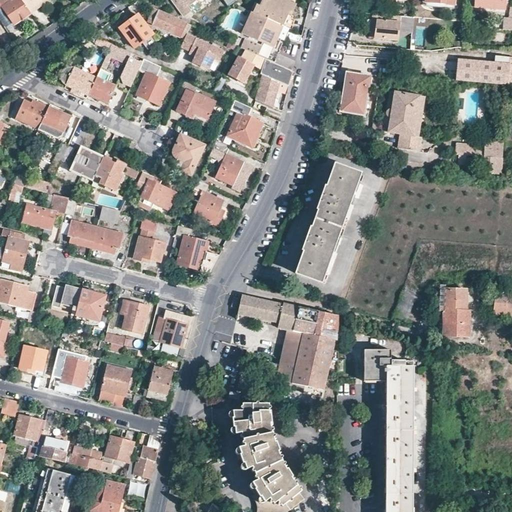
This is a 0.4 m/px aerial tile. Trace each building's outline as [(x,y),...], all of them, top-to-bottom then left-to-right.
[(0,0),(0,3),(12,20),(29,9),(23,0),(0,0)] [(34,0),(27,5),(29,9),(41,0),(34,0)] [(171,0),(182,15),(189,11),(187,6),(195,0),(171,0)] [(289,28),(293,15),(292,14),(296,5),(283,0),(262,0),(258,8),(255,6),(253,10),(289,28)] [(152,23),(158,9),(153,7),(147,21),(152,23)] [(185,22),(158,9),(152,23),(179,36),(185,22)] [(249,13),(239,34),(245,38),(241,47),(245,49),(264,58),(275,63),(290,29),(289,28),(253,10),(251,14),(249,13)] [(137,13),(119,27),(134,47),(152,33),(137,13)] [(399,15),(376,13),(374,37),(397,39),(399,15)] [(399,15),(397,39),(412,30),(413,16),(399,15)] [(434,18),(413,16),(412,30),(432,32),(434,18)] [(186,33),(190,24),(185,22),(179,36),(184,38),(186,33)] [(223,50),(186,33),(184,38),(180,46),(195,53),(192,60),(208,68),(213,58),(219,60),(223,50)] [(241,38),(235,35),(231,43),(237,46),(241,38)] [(111,43),(97,36),(94,43),(108,50),(111,43)] [(144,58),(111,43),(108,50),(107,53),(139,68),(144,58)] [(243,82),(252,65),(261,70),(264,58),(245,49),(241,56),(238,55),(228,73),(243,82)] [(511,85),(511,75),(509,75),(510,65),(511,65),(511,57),(494,56),(493,64),(457,61),(456,81),(511,85)] [(146,73),(135,95),(158,105),(168,84),(154,77),(159,65),(144,58),(139,68),(138,70),(146,73)] [(288,86),(292,71),(275,63),(264,58),(261,70),(260,73),(278,82),(288,86)] [(428,75),(430,63),(421,62),(420,74),(428,75)] [(73,92),(79,95),(81,91),(88,94),(92,84),(84,80),(87,74),(71,67),(67,68),(63,70),(61,74),(61,77),(61,82),(75,88),(73,92)] [(408,77),(417,78),(418,67),(409,67),(408,77)] [(95,77),(107,83),(110,76),(98,71),(95,77)] [(371,76),(347,72),(340,111),(364,115),(371,76)] [(260,73),(254,99),(272,107),(278,82),(260,73)] [(106,103),(114,86),(107,83),(95,77),(92,84),(88,94),(106,103)] [(426,96),(390,90),(383,132),(399,134),(397,148),(417,151),(426,96)] [(212,103),(185,91),(175,112),(192,120),(194,116),(205,120),(212,103)] [(47,107),(25,97),(15,118),(37,129),(47,107)] [(234,99),(230,108),(238,112),(228,135),(253,147),(256,142),(256,141),(260,133),(257,132),(262,122),(248,116),(251,107),(234,99)] [(69,117),(47,107),(37,129),(58,138),(61,135),(69,117)] [(203,145),(180,134),(173,148),(172,150),(172,151),(173,153),(174,155),(177,157),(174,164),(181,168),(180,170),(189,174),(203,145)] [(484,144),(456,143),(455,155),(459,155),(459,162),(465,162),(466,155),(477,156),(476,170),(500,171),(502,138),(484,137),(484,144)] [(215,141),(212,147),(225,154),(225,153),(229,145),(216,140),(215,141)] [(67,145),(61,143),(56,154),(62,157),(67,145)] [(74,149),(67,145),(62,157),(68,160),(74,149)] [(81,145),(70,169),(93,180),(95,175),(104,156),(81,145)] [(225,153),(225,154),(214,177),(232,186),(238,173),(238,172),(243,162),(225,153)] [(99,183),(115,191),(123,172),(126,166),(104,156),(95,175),(102,178),(99,183)] [(326,283),(364,175),(333,165),(325,187),(323,186),(316,208),(318,208),(311,228),(309,228),(301,250),(303,251),(295,273),(326,283)] [(132,169),(126,166),(123,172),(129,175),(132,169)] [(129,175),(135,178),(138,171),(132,169),(129,175)] [(159,181),(143,173),(136,188),(144,192),(138,205),(149,211),(153,203),(169,211),(177,193),(158,183),(159,181)] [(210,185),(198,180),(194,187),(191,194),(197,196),(198,193),(203,195),(193,214),(210,222),(210,223),(217,226),(222,215),(217,212),(223,201),(206,193),(210,185)] [(9,198),(18,202),(24,188),(15,184),(9,198)] [(69,197),(62,196),(58,208),(66,210),(69,197)] [(72,214),(77,200),(69,197),(66,210),(65,212),(72,214)] [(56,211),(27,204),(22,222),(51,229),(56,211)] [(120,211),(102,206),(99,219),(117,223),(120,211)] [(144,218),(134,258),(147,261),(148,256),(159,259),(163,241),(153,239),(157,221),(144,218)] [(97,227),(72,220),(67,236),(71,237),(70,242),(91,248),(97,227)] [(195,230),(177,225),(175,235),(183,237),(176,264),(199,270),(207,242),(192,239),(195,230)] [(122,234),(97,227),(92,248),(114,253),(115,248),(119,249),(122,234)] [(24,235),(11,230),(4,254),(24,260),(28,242),(23,240),(24,235)] [(27,286),(0,279),(0,301),(31,310),(36,294),(25,291),(27,286)] [(81,290),(65,285),(60,304),(72,307),(71,310),(75,311),(81,290)] [(440,286),(437,336),(468,337),(469,311),(466,311),(467,290),(445,289),(445,286),(440,286)] [(105,296),(81,290),(74,315),(98,322),(105,296)] [(511,316),(511,292),(496,291),(495,315),(511,316)] [(314,335),(319,311),(282,303),(282,305),(241,295),(239,313),(243,314),(257,318),(256,321),(277,326),(276,328),(287,330),(287,329),(314,335)] [(146,308),(122,302),(120,315),(125,316),(121,330),(140,334),(146,308)] [(338,315),(319,311),(314,335),(337,340),(338,318),(338,315)] [(180,348),(185,328),(174,325),(176,321),(159,317),(153,341),(162,343),(180,348)] [(337,340),(314,335),(287,329),(287,330),(278,368),(276,380),(325,391),(334,340),(337,341),(337,340)] [(106,334),(104,341),(122,346),(124,338),(106,334)] [(432,360),(434,350),(409,343),(406,352),(432,360)] [(50,354),(24,347),(18,369),(43,376),(50,354)] [(414,460),(414,365),(392,364),(392,349),(364,349),(364,380),(385,380),(384,397),(383,511),(413,511),(413,506),(414,460)] [(76,359),(67,357),(61,381),(82,387),(89,358),(77,355),(76,359)] [(152,365),(145,396),(164,401),(172,370),(179,371),(182,361),(160,356),(157,366),(152,365)] [(251,375),(276,380),(278,368),(254,362),(251,375)] [(131,371),(106,365),(100,390),(124,396),(131,371)] [(142,395),(134,393),(130,410),(138,412),(142,395)] [(19,403),(4,399),(0,413),(15,417),(19,403)] [(304,499),(299,493),(301,491),(292,481),(294,480),(286,466),(284,467),(278,455),(280,454),(275,439),(273,439),(270,426),(272,426),(270,411),(269,411),(268,404),(243,404),(242,410),(232,411),(235,435),(242,433),(245,446),(238,448),(238,449),(246,471),(252,469),(258,480),(251,483),(264,503),(269,499),(274,505),(279,502),(283,506),(286,504),(291,510),(304,499)] [(19,416),(12,440),(15,440),(14,443),(25,446),(28,439),(34,441),(32,445),(30,445),(27,459),(34,461),(45,421),(53,423),(56,412),(40,408),(37,420),(19,416)] [(112,426),(97,423),(95,433),(109,437),(112,426)] [(138,433),(127,430),(125,441),(111,437),(106,456),(129,463),(134,443),(136,443),(138,433)] [(146,435),(139,433),(127,477),(134,479),(135,474),(152,478),(160,443),(153,436),(146,435)] [(68,442),(41,435),(36,455),(63,461),(68,442)] [(87,450),(74,446),(73,454),(71,454),(68,462),(93,469),(100,470),(102,462),(104,454),(92,451),(93,447),(88,446),(87,450)] [(100,470),(112,473),(114,465),(102,462),(100,470)] [(114,467),(112,474),(122,476),(124,469),(114,467)] [(67,511),(77,476),(48,468),(36,511),(67,511)] [(107,480),(102,501),(93,499),(90,509),(102,511),(123,511),(125,506),(120,505),(125,484),(107,480)] [(128,495),(144,498),(146,485),(130,482),(128,495)] [(213,501),(207,511),(226,511),(225,510),(223,508),(220,506),(219,504),(217,503),(213,501)]
